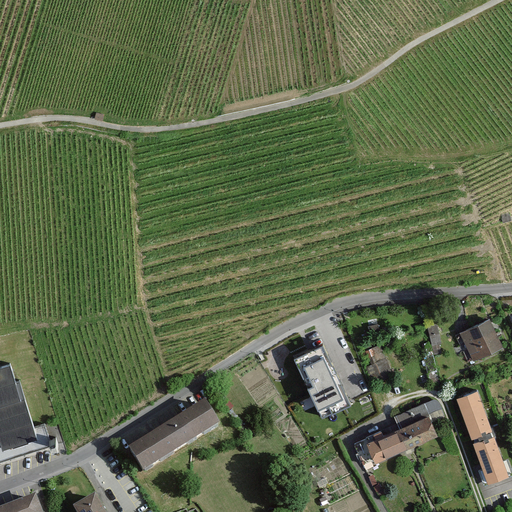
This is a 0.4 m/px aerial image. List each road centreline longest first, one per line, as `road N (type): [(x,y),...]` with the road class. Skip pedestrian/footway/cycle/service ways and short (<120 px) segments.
road 1 (residential): [(0,487),(90,451),(320,310),(391,294),(511,288)]
road 2 (track): [(502,0),(350,87),(248,114),(164,130),(61,120),(0,126)]
road 3 (unknown): [(375,511),(351,441),(403,404),(425,399)]
